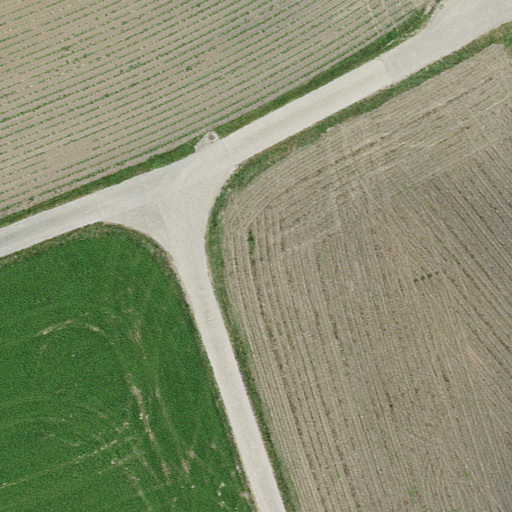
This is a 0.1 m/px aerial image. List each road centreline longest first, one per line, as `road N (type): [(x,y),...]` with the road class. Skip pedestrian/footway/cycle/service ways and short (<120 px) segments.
road 1 (track): [(268,511),(158,180),(511,0)]
road 2 (track): [(158,180),(0,240)]
